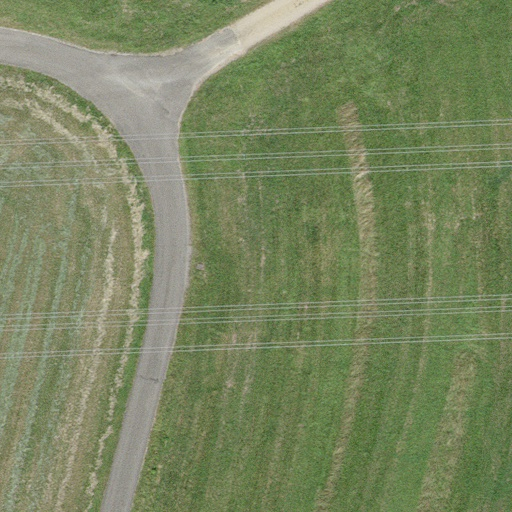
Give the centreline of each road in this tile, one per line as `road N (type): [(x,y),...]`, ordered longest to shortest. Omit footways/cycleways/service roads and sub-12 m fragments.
road 1 (track): [(117,511),(168,315),(176,242),(163,168),(131,106),(52,60),(0,48)]
road 2 (track): [(131,106),(144,78),(297,0)]
